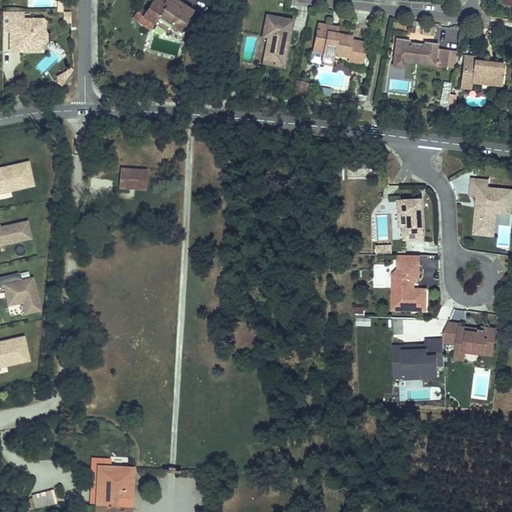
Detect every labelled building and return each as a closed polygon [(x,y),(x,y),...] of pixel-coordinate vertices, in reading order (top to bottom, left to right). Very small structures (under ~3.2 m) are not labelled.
[(155,23),(160,16),(174,26),(181,31),(194,12),(176,0),(160,0),(161,0),(159,0),(155,0),(151,7),(145,16),(155,23)] [(155,23),(145,16),(151,7),(144,3),(135,16),(152,28),(155,23)] [(46,42),(46,23),(42,19),(22,19),(22,12),(3,12),(3,32),(10,32),(10,48),(20,48),(20,51),(27,51),(37,41),(42,46),(46,42)] [(174,26),(160,16),(155,23),(169,33),(174,26)] [(294,21),(267,16),(263,36),(267,37),(271,38),(271,41),(266,40),(262,62),(285,67),(289,48),(285,47),(287,40),(290,41),(294,21)] [(317,23),(313,53),(349,58),(348,60),(364,63),(367,43),(351,41),(352,36),(337,34),(327,33),(328,25),(317,23)] [(327,33),(337,34),(338,26),(328,25),(327,33)] [(407,37),(394,35),(391,57),(402,59),(441,64),(443,47),(433,46),(434,41),(421,39),(421,42),(407,40),(407,37)] [(42,51),(42,46),(37,41),(27,51),(42,51)] [(470,53),(460,52),(458,71),(469,73),(468,78),(498,82),(500,60),(490,59),(489,62),(485,62),(485,58),(470,57),(470,53)] [(63,86),(74,70),(70,67),(66,72),(58,77),(58,83),(63,86)] [(469,73),(458,71),(456,83),(468,84),(468,78),(469,73)] [(305,99),(308,84),(298,82),(295,97),(305,99)] [(449,95),(451,83),(443,82),(440,107),(447,108),(449,95)] [(332,90),(322,89),(320,98),(330,100),(332,90)] [(456,96),(449,95),(447,108),(454,109),(456,96)] [(30,179),(26,162),(0,168),(0,191),(8,189),(7,185),(30,179)] [(148,171),(120,169),(119,187),(147,188),(148,171)] [(10,189),(32,184),(30,179),(7,185),(8,189),(10,189)] [(510,215),(511,195),(511,190),(488,188),(488,181),(471,179),(470,194),(471,196),(477,196),(479,196),(478,208),(476,207),(474,232),(487,233),(489,213),(496,214),(510,215)] [(433,241),(432,195),(423,196),(424,241),(433,241)] [(423,232),(422,208),(417,208),(417,201),(398,202),(399,222),(409,222),(409,239),(423,239),(423,232)] [(487,233),(474,232),(473,235),(494,237),(496,214),(489,213),(487,233)] [(0,243),(29,237),(26,221),(0,227),(0,243)] [(409,239),(409,222),(399,222),(400,227),(404,227),(405,240),(409,239)] [(391,245),(375,246),(375,254),(391,254),(391,245)] [(418,279),(419,255),(401,255),(401,263),(398,263),(398,270),(398,283),(393,288),(392,296),(395,296),(395,310),(426,311),(426,290),(412,290),(412,285),(418,279)] [(38,309),(31,278),(20,281),(18,272),(0,275),(0,285),(4,284),(8,303),(23,300),(26,312),(38,309)] [(371,319),(356,318),(356,326),(371,326),(371,319)] [(492,355),(496,330),(485,328),(484,331),(479,330),(478,333),(473,333),(474,329),(460,327),(460,325),(448,323),(443,334),(443,340),(443,342),(448,343),(457,344),(457,346),(465,347),(464,351),(492,355)] [(2,359),(26,354),(22,337),(0,341),(0,364),(3,364),(2,359)] [(443,340),(426,341),(426,347),(393,348),(395,377),(404,377),(404,372),(422,371),(423,376),(437,375),(437,365),(444,365),(443,342),(443,340)] [(463,360),(464,351),(465,347),(457,346),(455,359),(463,360)] [(27,359),(26,354),(2,359),(3,364),(27,359)] [(131,505),(132,468),(97,466),(96,486),(95,504),(131,505)] [(29,509),(54,503),(51,493),(27,499),(27,504),(29,509)] [(12,496),(6,497),(9,511),(18,511),(29,509),(27,504),(15,507),(12,496)]
